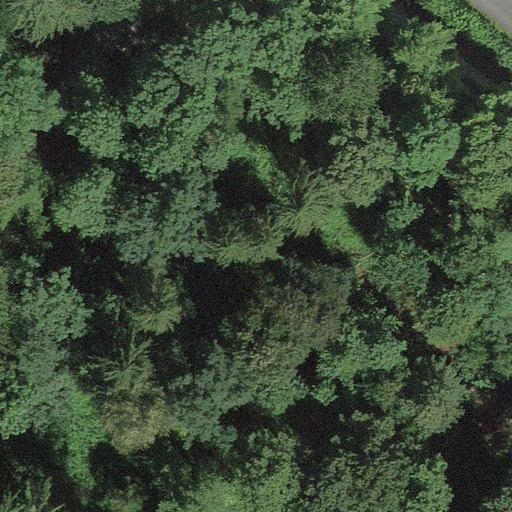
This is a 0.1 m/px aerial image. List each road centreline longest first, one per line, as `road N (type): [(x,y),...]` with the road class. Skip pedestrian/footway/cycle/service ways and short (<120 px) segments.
road 1 (track): [(0,251),(63,91),(141,0)]
road 2 (track): [(329,0),(511,131)]
